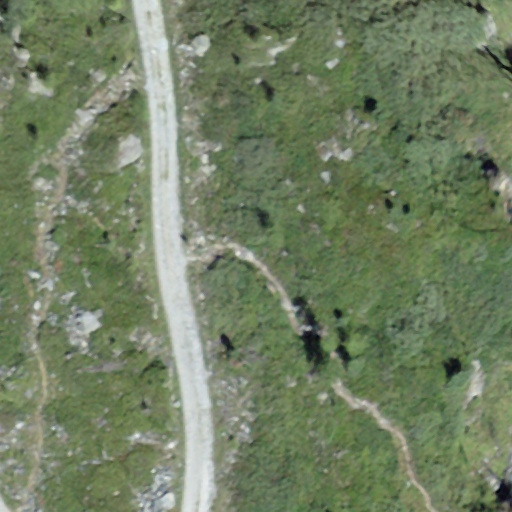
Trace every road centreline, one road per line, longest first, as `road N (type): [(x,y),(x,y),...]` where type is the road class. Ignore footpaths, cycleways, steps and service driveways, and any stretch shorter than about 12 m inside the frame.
road 1 (track): [(169,250),(197,441),(196,511)]
road 2 (track): [(146,0),(169,250)]
